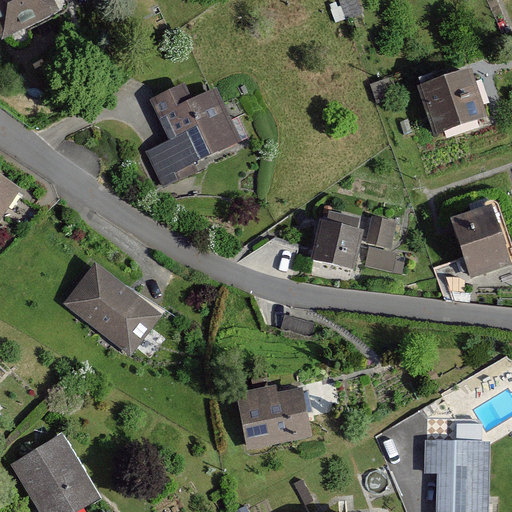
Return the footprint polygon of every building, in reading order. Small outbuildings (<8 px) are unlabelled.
[(29,36),(27,30),(63,12),(57,0),(0,0),(0,36),(3,42),(9,39),(12,43),(17,46),(22,46),(27,42),(29,36)] [(355,0),(339,0),(347,19),(361,14),(355,0)] [(471,72),(419,88),(433,134),(485,119),(471,72)] [(148,154),(163,188),(196,173),(192,163),(239,142),(216,92),(192,103),(185,87),(151,102),(170,143),(148,154)] [(0,220),(19,191),(0,178),(0,220)] [(491,208),(453,221),(472,278),(510,265),(491,208)] [(327,224),(321,222),(313,260),(353,268),(361,232),(355,230),(357,221),(329,215),(327,224)] [(394,224),(373,219),(368,243),(389,248),(394,224)] [(396,254),(371,249),(368,266),(393,270),(396,254)] [(95,266),(64,305),(130,355),(160,316),(95,266)] [(286,316),(281,331),(311,339),(315,325),(286,316)] [(275,388),(238,395),(248,450),(311,438),(302,390),(276,395),(275,388)] [(12,466),(39,511),(75,511),(98,499),(61,437),(12,466)] [(488,511),(489,443),(426,442),(425,473),(439,473),(437,511),(488,511)]
